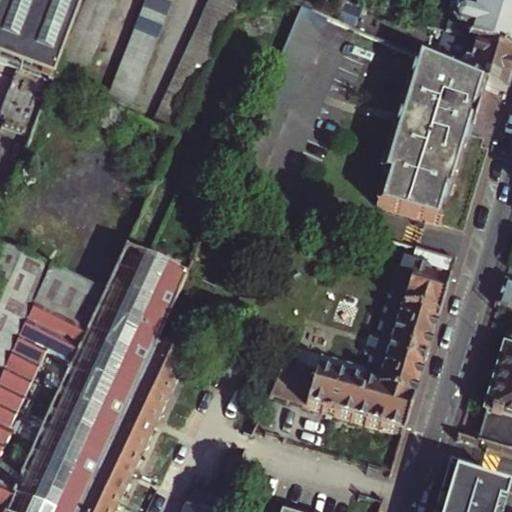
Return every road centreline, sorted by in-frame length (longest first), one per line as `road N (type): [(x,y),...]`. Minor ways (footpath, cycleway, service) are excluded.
road 1 (residential): [(511,162),(407,511)]
road 2 (unknown): [(408,508),(233,442),(206,446),(168,511)]
